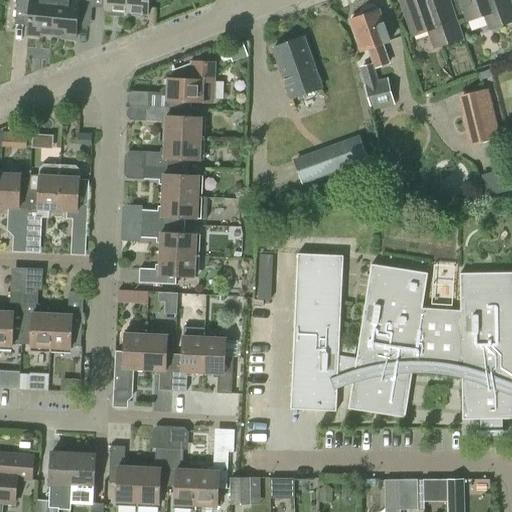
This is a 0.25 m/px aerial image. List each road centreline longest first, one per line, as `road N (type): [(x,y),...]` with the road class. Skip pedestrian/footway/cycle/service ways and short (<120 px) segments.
road 1 (residential): [(511,461),(252,461)]
road 2 (residential): [(108,265),(118,65)]
road 3 (residential): [(100,420),(108,265)]
road 4 (residential): [(118,65),(236,18)]
road 5 (residential): [(0,111),(118,65)]
road 6 (residential): [(100,420),(224,426)]
